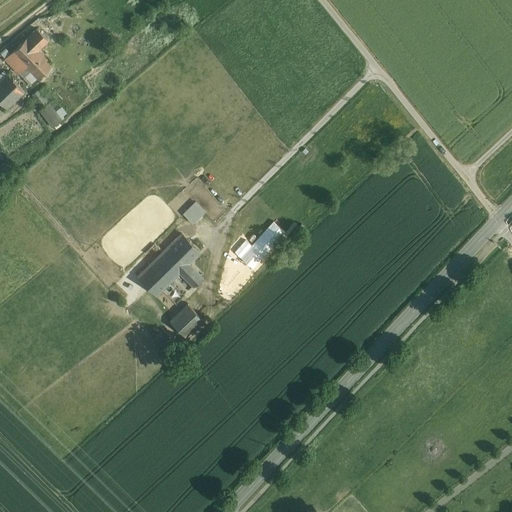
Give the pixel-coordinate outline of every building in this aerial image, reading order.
[(52,64),(26,37),(12,52),(38,78),(52,64)] [(0,74),(0,102),(7,109),(25,91),(5,70),(0,74)] [(41,104),(54,97),(47,84),(33,91),(41,104)] [(57,97),(39,108),(50,126),(68,115),(57,97)] [(193,223),(206,210),(196,200),(183,213),(193,223)] [(182,234),(139,277),(156,295),(179,272),(188,263),(199,252),(182,234)] [(202,277),(188,263),(179,272),(193,286),(202,277)] [(203,320),(188,303),(170,320),(186,337),(203,320)]
